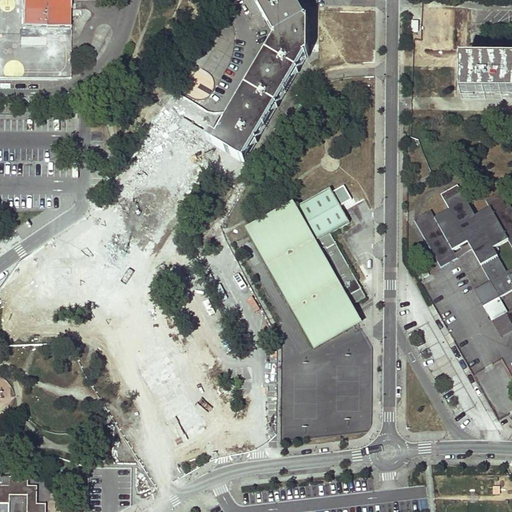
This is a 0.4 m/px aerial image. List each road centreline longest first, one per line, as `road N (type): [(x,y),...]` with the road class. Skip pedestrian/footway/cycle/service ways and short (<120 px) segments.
road 1 (residential): [(392,0),(387,438)]
road 2 (residential): [(374,452),(226,468),(153,511)]
road 3 (residential): [(0,265),(82,204),(85,106)]
